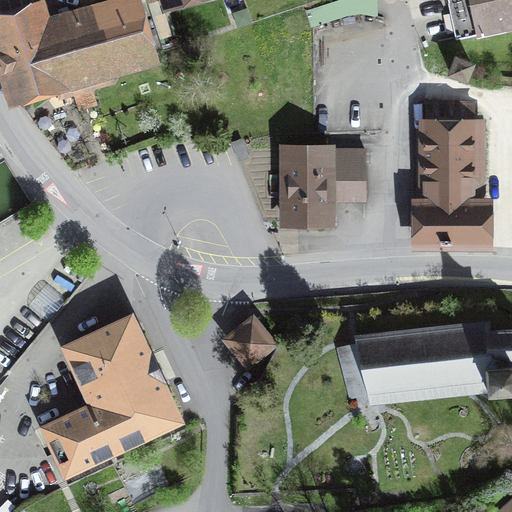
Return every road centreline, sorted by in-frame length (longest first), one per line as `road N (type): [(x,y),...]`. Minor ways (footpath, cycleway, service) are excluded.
road 1 (tertiary): [(511,273),(438,268),(229,284)]
road 2 (tertiary): [(0,101),(89,217),(127,246)]
road 3 (residential): [(205,381),(218,426),(211,511)]
road 4 (residential): [(159,263),(167,314),(205,381)]
